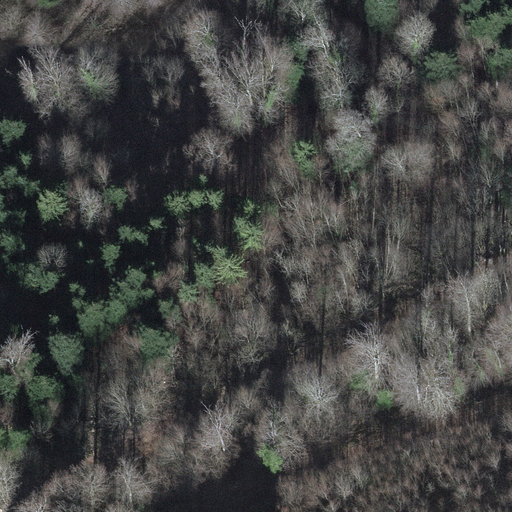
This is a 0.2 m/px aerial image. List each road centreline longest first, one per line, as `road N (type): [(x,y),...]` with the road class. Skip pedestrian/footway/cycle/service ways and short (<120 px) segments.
road 1 (track): [(38,511),(511,262)]
road 2 (track): [(511,412),(323,461),(203,511)]
